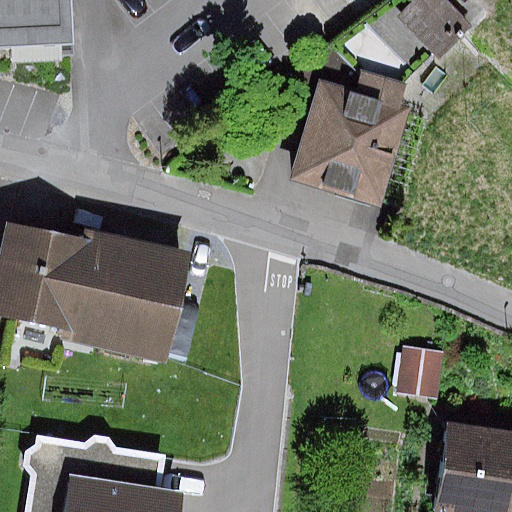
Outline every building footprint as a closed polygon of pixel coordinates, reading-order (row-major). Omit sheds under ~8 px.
[(0,0),(0,45),(103,40),(100,0),(0,0)] [(481,28),(450,0),(407,0),(374,36),(427,86),(481,28)] [(425,119),(330,88),(300,182),(395,212),(425,119)] [(210,269),(18,228),(0,309),(0,319),(190,360),(210,269)] [(448,363),(402,356),(394,405),(440,411),(448,363)] [(511,434),(448,424),(433,511),(510,511),(511,510),(511,434)] [(168,460),(36,442),(25,511),(187,511),(161,508),(168,460)]
